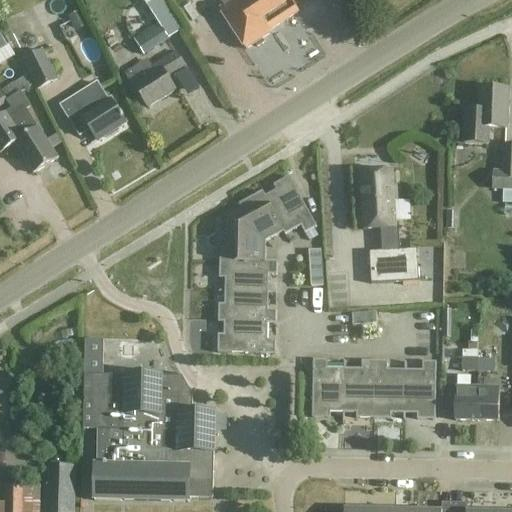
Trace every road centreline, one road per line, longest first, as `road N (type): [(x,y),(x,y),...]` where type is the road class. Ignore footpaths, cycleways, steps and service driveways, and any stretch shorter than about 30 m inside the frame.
road 1 (tertiary): [(78,247),(469,0)]
road 2 (residential): [(287,483),(314,468),(511,471)]
road 3 (residential): [(94,271),(123,302),(165,318),(183,366),(234,422)]
road 4 (residential): [(288,341),(415,342)]
